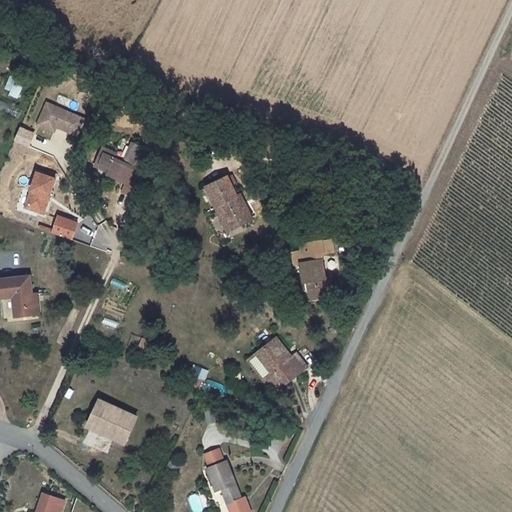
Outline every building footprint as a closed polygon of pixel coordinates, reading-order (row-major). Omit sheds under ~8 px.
[(9,77),(4,91),(18,97),(24,83),(9,77)] [(48,108),(39,130),(55,137),(58,132),(79,141),(86,125),(48,108)] [(116,160),(107,156),(102,170),(110,175),(108,178),(126,187),(125,189),(120,199),(131,204),(151,159),(131,151),(123,170),(114,166),(116,160)] [(102,170),(107,156),(102,154),(94,174),(125,189),(126,187),(108,178),(110,175),(102,170)] [(28,215),(45,221),(49,208),(47,208),(49,204),(51,204),(57,187),(39,180),(33,198),(34,198),(28,215)] [(210,191),(222,220),(226,218),(233,235),(256,226),(248,208),(244,210),(232,181),(210,191)] [(73,240),(78,222),(57,215),(51,233),(73,240)] [(226,218),(222,220),(229,237),(233,235),(226,218)] [(297,257),(299,269),(305,268),(309,288),(313,287),(316,306),(340,301),(337,283),(331,283),(327,259),(339,257),(336,243),(306,249),(307,255),(297,257)] [(29,283),(9,286),(0,286),(0,304),(11,304),(14,324),(32,322),(32,321),(37,320),(35,299),(30,300),(29,283)] [(277,341),(262,353),(277,372),(273,376),(268,380),(279,394),(308,371),(297,357),(292,361),(277,341)] [(277,372),(262,353),(258,357),(273,376),(277,372)] [(104,403),(91,429),(105,436),(107,433),(117,438),(115,441),(126,446),(139,422),(104,403)] [(206,417),(208,430),(216,428),(214,415),(206,417)] [(230,510),(230,511),(251,511),(249,505),(245,507),(243,504),(225,467),(206,476),(214,492),(211,493),(215,502),(224,498),(230,510)] [(54,511),(59,499),(38,492),(32,511),(31,511),(54,511)]
